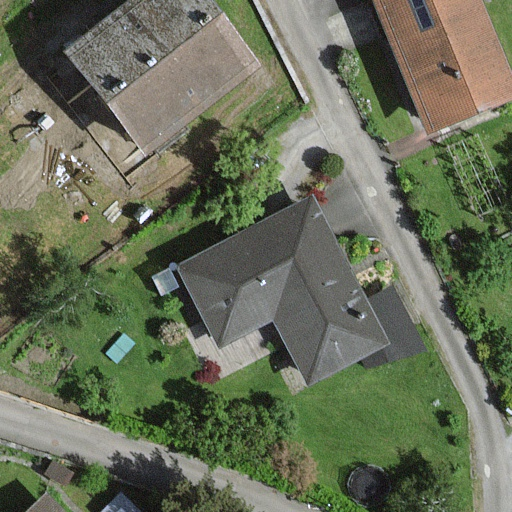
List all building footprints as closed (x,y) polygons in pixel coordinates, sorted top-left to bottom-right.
[(194,0),(132,0),(66,54),(149,156),(253,71),(194,0)] [(373,0),(421,122),(506,89),(471,0),(373,0)] [(302,203),(177,273),(217,344),(263,319),(299,383),(379,338),(302,203)] [(371,289),(397,341),(419,330),(393,279),(371,289)] [(28,511),(56,511),(43,498),(28,511)]
